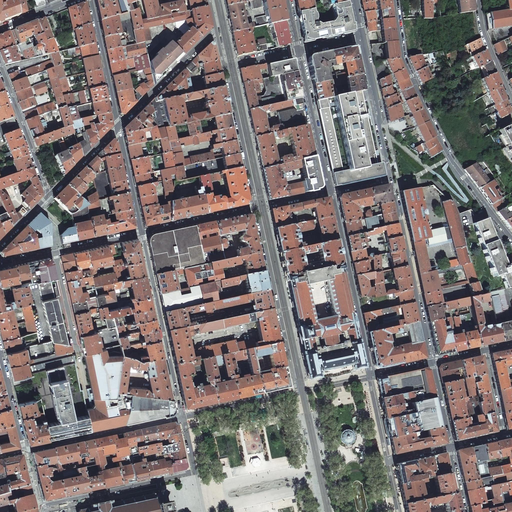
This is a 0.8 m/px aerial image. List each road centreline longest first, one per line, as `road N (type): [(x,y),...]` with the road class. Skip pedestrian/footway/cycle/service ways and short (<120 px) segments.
road 1 (residential): [(24,450),(182,417),(140,233)]
road 2 (residential): [(511,244),(450,157),(403,58),(395,0)]
road 3 (residential): [(257,208),(297,392),(371,374)]
road 4 (residential): [(371,374),(331,192)]
road 5 (residential): [(393,179),(431,361)]
road 6 (residential): [(363,35),(393,179)]
road 7 (residential): [(331,192),(298,50)]
road 8 (residential): [(226,67),(257,208)]
road 9 (residential): [(0,64),(48,196)]
road 10 (residential): [(215,30),(118,127)]
road 11 (residential): [(118,127),(91,0)]
